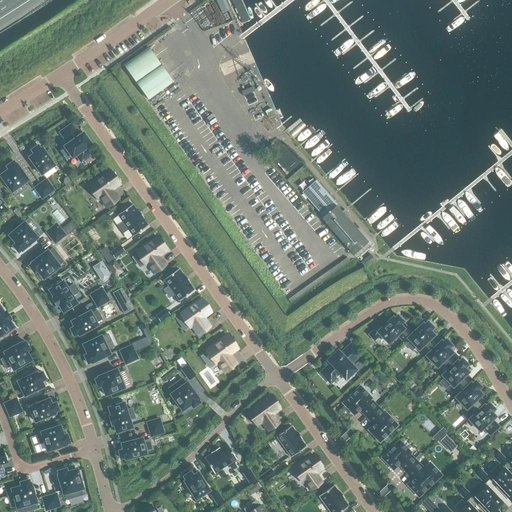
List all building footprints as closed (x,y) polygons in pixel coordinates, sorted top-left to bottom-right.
[(225,0),(217,0),(216,1),(222,14),(230,10),(225,0)] [(229,0),(240,25),(252,20),(242,0),(229,0)] [(128,67),(152,101),(177,83),(153,50),(128,67)] [(271,109),(265,111),(267,117),(274,115),(271,109)] [(78,134),(77,132),(72,125),(61,132),(69,144),(65,146),(73,157),(77,155),(82,162),(92,154),(87,147),(91,144),(90,143),(90,142),(85,135),(83,133),(78,137),(77,135),(78,134)] [(29,157),(42,175),(55,165),(42,148),(41,149),(38,145),(32,150),(34,154),(29,157)] [(0,175),(12,192),(28,180),(17,164),(16,164),(14,161),(7,166),(9,169),(0,175)] [(89,186),(99,199),(100,198),(107,207),(119,199),(114,192),(113,192),(112,190),(120,184),(110,171),(89,186)] [(47,180),(41,184),(48,194),(54,190),(47,180)] [(310,187),(304,192),(321,212),(322,212),(325,215),(336,206),(333,202),(316,182),(311,187),(310,187)] [(48,194),(41,184),(35,188),(43,198),(48,194)] [(144,218),(140,212),(139,211),(138,211),(133,204),(118,215),(133,236),(148,226),(143,219),(144,218)] [(325,215),(322,218),(345,244),(348,248),(351,252),(353,254),(354,255),(368,242),(347,218),(347,217),(342,212),(336,205),(336,206),(325,215)] [(9,235),(16,243),(13,245),(19,252),(21,250),(22,251),(38,238),(25,222),(9,235)] [(72,222),(66,226),(69,229),(73,230),(77,227),(72,222)] [(47,232),(51,237),(61,229),(57,224),(47,232)] [(61,229),(51,237),(55,243),(65,235),(61,229)] [(148,264),(154,273),(166,265),(161,258),(159,256),(167,250),(158,237),(136,252),(146,265),(148,264)] [(111,252),(115,258),(125,251),(121,245),(111,252)] [(32,263),(29,266),(35,273),(37,270),(44,279),(60,267),(59,265),(64,262),(54,248),(49,252),(48,251),(32,263)] [(361,263),(365,267),(374,259),(370,254),(361,263)] [(102,261),(93,267),(102,281),(111,275),(102,261)] [(190,282),(186,277),(185,275),(184,276),(179,269),(164,279),(179,301),(194,290),(189,283),(190,282)] [(48,288),(49,290),(55,299),(57,298),(59,301),(57,303),(64,312),(77,303),(72,296),(77,293),(73,285),(68,288),(63,281),(62,279),(48,288)] [(91,295),(94,301),(105,294),(102,288),(91,295)] [(120,289),(113,293),(124,314),(131,310),(120,289)] [(105,294),(94,301),(98,307),(109,300),(105,294)] [(202,299),(180,314),(190,327),(192,326),(198,335),(210,326),(205,320),(203,318),(211,312),(202,299)] [(0,335),(2,338),(15,329),(14,327),(8,318),(6,319),(4,316),(6,315),(0,306),(0,335)] [(156,316),(161,322),(171,315),(166,308),(156,316)] [(75,327),(71,329),(74,336),(78,334),(79,335),(98,325),(97,323),(103,319),(98,310),(91,313),(90,311),(72,321),(75,327)] [(404,342),(408,339),(408,338),(413,333),(406,325),(403,328),(400,324),(403,321),(398,316),(394,319),(393,317),(381,329),(378,326),(369,334),(375,340),(380,335),(389,343),(397,335),(404,342)] [(420,348),(427,355),(436,346),(432,342),(434,340),(432,337),(434,335),(430,331),(433,328),(428,322),(425,325),(423,323),(413,333),(408,338),(408,339),(411,341),(406,345),(412,351),(416,347),(419,350),(420,348)] [(146,328),(142,330),(146,338),(149,345),(154,343),(146,328)] [(101,336),(83,344),(88,354),(85,356),(88,363),(91,362),(92,363),(110,354),(108,349),(114,346),(108,333),(102,336),(101,336)] [(228,335),(207,351),(216,364),(218,363),(225,372),(237,363),(232,357),(231,357),(229,355),(238,349),(228,335)] [(439,366),(445,372),(445,373),(455,364),(454,364),(451,360),(453,358),(450,355),(453,353),(448,348),(452,345),(446,339),(443,342),(442,341),(436,346),(427,355),(426,356),(437,367),(439,366)] [(22,342),(4,352),(7,357),(1,359),(6,368),(11,365),(14,370),(31,360),(26,351),(30,349),(25,342),(22,343),(22,342)] [(331,363),(321,373),(331,382),(336,377),(336,378),(337,376),(341,373),(346,379),(347,377),(348,377),(354,371),(356,369),(350,364),(360,354),(351,344),(343,352),(344,353),(342,355),(338,351),(337,352),(336,352),(329,359),(330,359),(328,360),(331,363)] [(132,345),(120,351),(123,357),(135,352),(132,345)] [(135,352),(123,357),(126,363),(138,358),(135,352)] [(455,385),(461,392),(462,392),(471,384),(471,383),(467,379),(469,377),(466,375),(469,372),(465,368),(468,365),(462,359),(459,362),(458,361),(454,364),(455,364),(445,373),(445,372),(442,375),(445,378),(440,382),(440,383),(446,389),(451,384),(453,387),(455,385)] [(182,369),(189,379),(195,375),(188,365),(182,369)] [(102,386),(106,395),(125,388),(117,369),(98,377),(99,378),(95,379),(99,387),(102,386)] [(18,381),(25,396),(44,387),(41,381),(46,379),(42,372),(38,374),(37,372),(18,381)] [(169,388),(172,393),(171,394),(182,411),(191,404),(193,407),(200,402),(198,399),(199,399),(187,383),(186,384),(183,379),(169,388)] [(468,407),(475,414),(484,406),(484,405),(480,401),(482,399),(480,397),(482,394),(478,390),(481,387),(476,381),(473,384),(471,383),(471,384),(462,392),(461,392),(456,397),(467,409),(468,407)] [(362,412),(367,417),(378,407),(371,399),(372,398),(361,386),(343,403),(354,415),(361,408),(363,410),(362,412)] [(247,412),(257,425),(262,422),(268,431),(279,423),(275,416),(274,417),(272,414),(281,408),(271,395),(247,412)] [(30,407),(36,422),(54,414),(53,412),(59,410),(56,403),(52,404),(49,398),(30,407)] [(5,404),(7,410),(19,405),(16,399),(5,404)] [(108,405),(117,432),(132,427),(130,420),(135,418),(132,408),(126,410),(123,400),(108,405)] [(475,414),(469,420),(480,431),(483,428),(490,435),(500,427),(493,419),(496,416),(492,412),(495,409),(489,403),(486,406),(485,405),(484,405),(484,406),(475,414)] [(19,405),(7,410),(10,416),(22,411),(19,405)] [(378,407),(367,417),(372,422),(374,421),(376,423),(369,430),(380,442),(398,425),(386,413),(385,414),(378,407)] [(147,422),(149,429),(162,426),(160,419),(147,422)] [(63,436),(60,426),(41,432),(42,434),(36,436),(39,444),(44,442),(48,451),(67,445),(66,444),(70,443),(67,434),(63,436)] [(162,426),(149,429),(151,436),(163,433),(162,426)] [(276,436),(291,457),(306,446),(301,440),(302,439),(297,432),(296,432),(291,426),(276,436)] [(447,435),(441,441),(445,445),(451,439),(447,435)] [(119,451),(121,458),(125,457),(126,459),(146,454),(146,451),(153,449),(150,439),(143,441),(142,438),(122,444),(123,450),(119,451)] [(401,466),(407,471),(417,461),(410,453),(411,452),(400,440),(382,458),(394,469),(401,462),(403,465),(401,466)] [(212,453),(205,458),(214,474),(237,459),(227,444),(220,448),(219,447),(211,452),(212,453)] [(31,455),(33,462),(46,459),(43,452),(31,455)] [(494,457),(502,466),(508,461),(499,452),(494,457)] [(293,469),(303,483),(304,481),(311,490),(322,482),(317,476),(316,476),(315,474),(323,468),(314,454),(293,469)] [(417,461),(407,471),(412,476),(413,475),(415,477),(409,484),(420,496),(442,474),(430,462),(425,468),(417,461)] [(498,465),(490,472),(495,477),(494,479),(499,485),(509,495),(511,492),(511,476),(504,468),(503,470),(498,465)] [(58,471),(59,475),(58,475),(64,494),(65,494),(67,500),(83,495),(82,489),(83,489),(77,469),(67,472),(66,469),(58,471)] [(244,473),(251,484),(257,480),(250,469),(244,473)] [(260,477),(265,483),(275,475),(271,469),(260,477)] [(475,474),(484,483),(490,478),(481,469),(475,474)] [(185,481),(196,499),(209,491),(198,473),(193,476),(191,472),(184,476),(186,480),(185,481)] [(12,490),(17,507),(17,508),(19,508),(20,511),(25,511),(37,509),(35,503),(37,502),(31,483),(30,484),(29,480),(21,482),(22,486),(11,489),(12,490)] [(247,489),(250,495),(261,488),(257,482),(247,489)] [(480,482),(472,489),(477,495),(476,496),(481,502),(490,511),(491,511),(496,508),(502,502),(486,486),(485,487),(480,482)] [(319,496),(330,511),(340,511),(349,506),(344,499),(345,498),(340,491),(339,492),(334,485),(319,496)] [(457,491),(466,500),(471,495),(463,486),(457,491)] [(211,495),(218,506),(225,502),(218,491),(211,495)] [(433,493),(428,497),(433,503),(439,509),(444,504),(433,493)] [(56,494),(50,496),(53,508),(60,506),(56,494)] [(53,508),(50,496),(43,498),(46,510),(53,508)] [(428,497),(423,502),(428,508),(433,503),(428,497)] [(462,499),(454,506),(459,511),(458,511),(476,511),(468,503),(467,504),(462,499)] [(413,501),(408,505),(413,509),(417,505),(413,501)]
